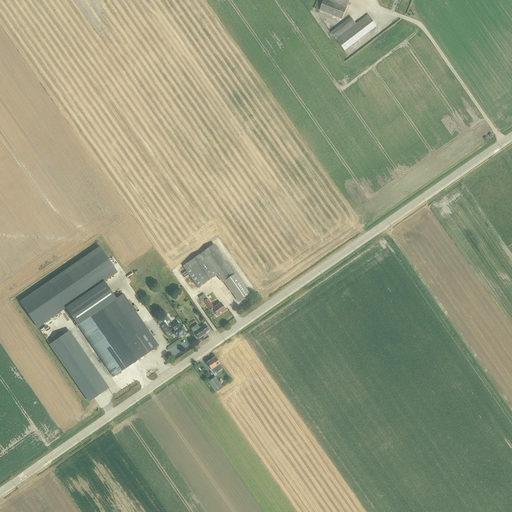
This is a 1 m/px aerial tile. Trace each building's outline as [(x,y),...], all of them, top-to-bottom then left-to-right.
[(317,0),(314,9),(342,20),(349,0),(317,0)] [(351,17),(331,33),(345,51),(377,26),(368,15),(356,24),(351,17)] [(224,282),(235,274),(214,244),(183,266),(198,288),(216,275),(222,284),(224,282)] [(65,308),(104,281),(117,272),(100,247),(20,302),(37,327),(65,308)] [(235,274),(224,282),(231,293),(232,293),(234,296),(238,301),(249,294),(235,274)] [(104,281),(65,308),(78,325),(102,308),(116,299),(104,281)] [(116,299),(102,308),(138,360),(159,346),(123,294),(116,299)] [(204,294),(199,298),(202,303),(204,302),(212,312),(213,311),(217,316),(226,310),(220,303),(214,307),(204,294)] [(102,308),(78,325),(113,377),(138,360),(102,308)] [(174,332),(172,329),(170,330),(165,323),(160,327),(168,337),(174,333),(173,332),(174,332)] [(173,332),(174,333),(176,336),(177,335),(178,336),(179,336),(180,337),(182,335),(183,336),(187,334),(179,323),(172,329),(174,332),(173,332)] [(197,324),(191,329),(199,339),(203,336),(203,335),(205,334),(206,334),(206,333),(209,331),(204,324),(200,328),(197,324)] [(69,331),(49,345),(89,402),(109,388),(69,331)] [(207,363),(211,370),(212,369),(215,374),(223,368),(215,357),(215,358),(214,358),(213,359),(212,359),(210,361),(209,361),(208,362),(207,363)] [(215,377),(208,382),(215,392),(222,386),(215,377)]
